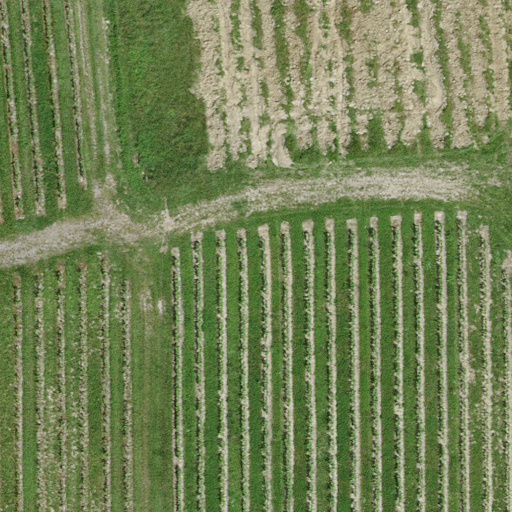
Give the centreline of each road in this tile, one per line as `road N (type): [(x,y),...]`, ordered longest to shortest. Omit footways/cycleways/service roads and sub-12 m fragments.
road 1 (track): [(511,235),(481,206),(428,188),(362,189),(193,210),(0,256)]
road 2 (track): [(159,511),(156,217)]
